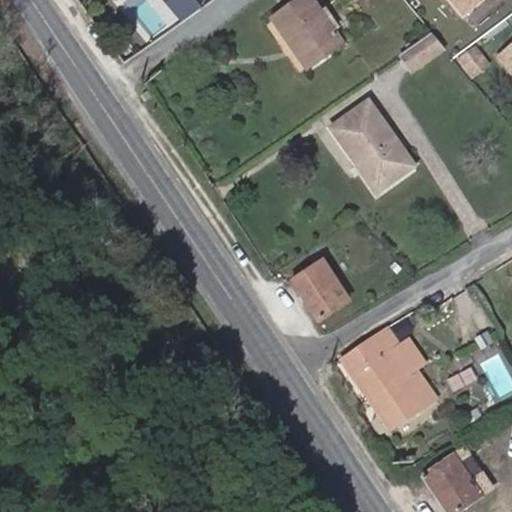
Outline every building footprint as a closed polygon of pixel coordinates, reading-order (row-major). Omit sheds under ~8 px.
[(312,0),(298,0),(271,19),(306,68),(342,43),(312,0)] [(451,0),(463,14),(479,0),(451,0)] [(430,36),(400,57),(411,73),(443,51),(430,36)] [(511,47),(499,58),(511,73),(511,47)] [(476,48),(460,60),(472,76),(487,64),(476,48)] [(368,102),(330,128),(359,170),(363,168),(379,191),(413,166),(368,102)] [(359,170),(376,193),(379,191),(363,168),(359,170)] [(322,262),(291,282),(317,321),(348,301),(322,262)] [(388,327),(341,359),(390,429),(435,398),(415,369),(412,366),(421,359),(407,339),(401,345),(388,327)] [(421,359),(412,366),(415,369),(424,363),(421,359)] [(467,444),(456,451),(485,493),(496,486),(467,444)] [(452,456),(422,478),(445,511),(457,511),(480,496),(471,482),(460,490),(445,468),(456,461),(452,456)] [(456,461),(445,468),(460,490),(471,482),(456,461)]
